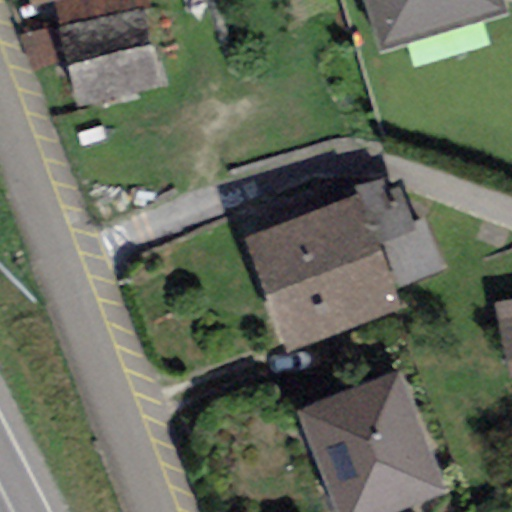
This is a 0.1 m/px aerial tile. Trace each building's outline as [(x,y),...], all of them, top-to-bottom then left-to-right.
[(146,0),(31,0),(32,2),(42,0),(53,0),(77,105),(165,86),(146,0)] [(505,0),(366,0),(380,45),(508,6),(505,0)] [(408,185),(366,200),(398,290),(440,275),(408,185)] [(398,298),(354,187),(242,232),(287,343),(398,298)] [(511,301),(497,304),(508,363),(511,362),(511,301)] [(399,365),(297,404),(339,511),(369,511),(445,483),(399,365)]
